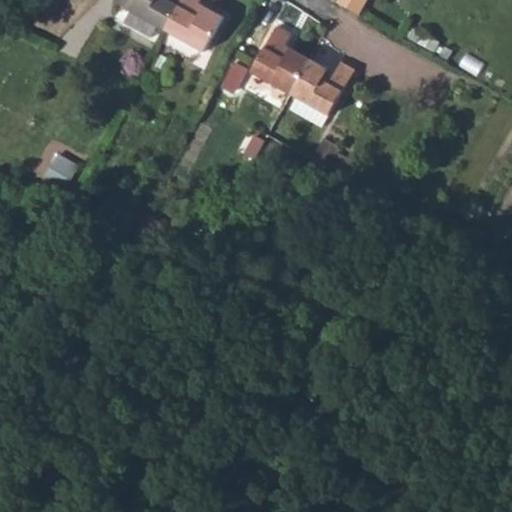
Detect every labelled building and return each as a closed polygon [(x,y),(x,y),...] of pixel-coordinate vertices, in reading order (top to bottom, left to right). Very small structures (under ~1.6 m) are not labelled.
[(129,0),(119,20),(157,39),(178,0),(129,0)] [(199,0),(178,0),(157,39),(197,60),(216,24),(194,12),(199,0)] [(246,87),(280,104),(304,62),(283,51),(287,41),(273,32),(246,87)] [(333,77),(304,62),(280,104),(324,127),(350,76),(337,69),(333,77)] [(58,151),(45,180),(67,190),(80,161),(58,151)]
